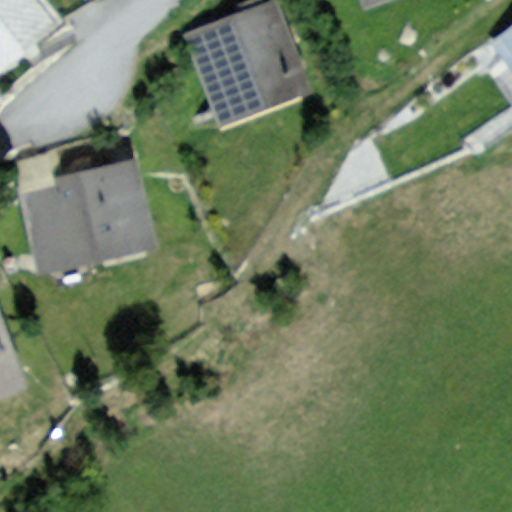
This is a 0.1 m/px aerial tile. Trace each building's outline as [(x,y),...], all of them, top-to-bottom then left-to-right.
[(0,0),(0,68),(60,21),(43,0),(0,0)] [(281,0),(278,0),(183,35),(219,133),(317,97),(281,0)] [(511,29),(487,50),(511,80),(511,29)] [(135,157),(15,186),(37,278),(158,248),(135,157)] [(0,337),(0,400),(19,394),(0,337)]
